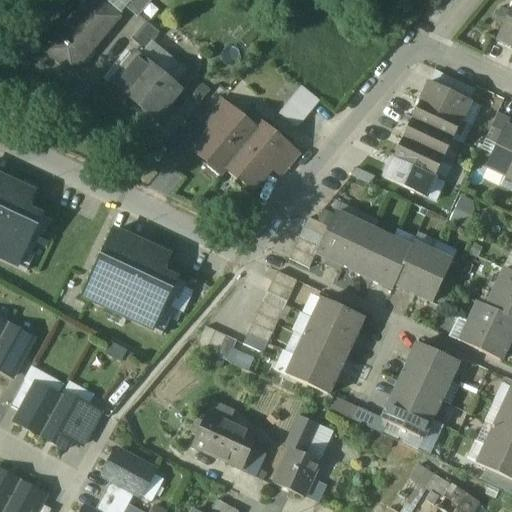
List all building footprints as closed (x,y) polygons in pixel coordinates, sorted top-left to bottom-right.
[(96,0),(87,0),(44,51),(72,74),(108,31),(97,22),(108,9),(96,0)] [(133,0),(127,9),(137,18),(152,0),(133,0)] [(443,0),(430,0),(428,3),(435,10),(443,0)] [(511,6),(496,41),(511,48),(511,6)] [(158,35),(144,24),(130,40),(144,52),(158,35)] [(180,91),(137,56),(121,76),(117,74),(98,98),(117,113),(127,100),(154,122),(180,91)] [(474,90),(435,72),(430,83),(469,102),(474,90)] [(430,83),(429,83),(420,103),(461,122),(470,102),(469,102),(430,83)] [(302,87),(279,114),(297,129),(320,102),(302,87)] [(218,101),(202,120),(213,129),(229,110),(218,101)] [(461,122),(420,103),(411,122),(452,141),(461,122)] [(256,132),(229,110),(213,129),(193,152),(220,175),(225,169),(256,132)] [(508,123),(496,117),(486,139),(497,144),(504,127),(506,128),(508,123)] [(452,141),(411,122),(402,141),(443,160),(452,141)] [(256,132),(225,169),(252,191),(272,168),(288,148),(261,126),(256,132)] [(511,130),(506,128),(504,127),(497,144),(485,169),(505,178),(511,161),(511,130)] [(443,160),(402,141),(393,160),(434,179),(443,160)] [(288,148),(272,168),(282,177),(299,157),(288,148)] [(434,179),(393,160),(384,179),(425,198),(434,179)] [(34,196),(0,179),(0,259),(26,271),(50,220),(28,209),(34,196)] [(461,195),(449,218),(464,226),(477,204),(461,195)] [(355,223),(335,214),(328,228),(324,238),(319,249),(316,255),(335,264),(355,223)] [(328,228),(308,218),(304,229),(324,238),(328,228)] [(373,232),(355,223),(335,264),(354,273),(373,232)] [(324,238),(304,229),(299,239),(319,249),(324,238)] [(170,258),(115,232),(83,299),(162,336),(170,320),(166,319),(175,300),(179,301),(186,285),(163,274),(170,258)] [(373,232),(354,273),(373,282),(392,241),(373,232)] [(319,249),(299,239),(294,250),(314,259),(316,255),(319,249)] [(411,249),(392,241),(373,282),(392,291),(394,286),(411,249)] [(432,254),(413,245),(411,249),(394,286),(413,295),(432,254)] [(314,259),(294,250),(290,261),(309,270),(314,259)] [(452,263),(432,254),(413,295),(432,304),(452,263)] [(511,274),(504,271),(495,290),(511,297),(511,274)] [(297,282),(276,272),(272,282),(292,292),(297,282)] [(292,292),(272,282),(267,293),(287,302),(292,292)] [(511,297),(495,290),(486,309),(511,321),(511,297)] [(287,302),(267,293),(262,303),(282,313),(287,302)] [(363,319),(322,300),(313,319),(354,338),(363,319)] [(282,313),(262,303),(257,314),(277,323),(282,313)] [(511,321),(486,309),(486,308),(477,305),(468,324),(509,343),(511,336),(511,321)] [(277,323),(257,314),(252,324),(272,334),(277,323)] [(354,338),(313,319),(304,338),(345,357),(354,338)] [(272,334),(252,324),(247,335),(267,344),(272,334)] [(509,343),(468,324),(459,343),(500,362),(509,343)] [(7,326),(0,339),(0,371),(12,378),(33,340),(7,326)] [(216,332),(205,327),(196,347),(206,352),(216,332)] [(226,337),(216,332),(206,352),(217,357),(226,337)] [(267,344),(247,335),(242,345),(262,355),(267,344)] [(226,337),(217,357),(227,362),(236,342),(226,337)] [(345,357),(304,338),(295,357),(336,376),(345,357)] [(458,363),(417,344),(408,364),(449,383),(458,363)] [(336,376),(295,357),(286,377),(327,396),(336,376)] [(449,383),(408,364),(399,383),(440,402),(449,383)] [(21,413),(36,386),(26,381),(11,408),(21,413)] [(440,402),(399,383),(390,402),(431,421),(440,402)] [(40,437),(61,400),(36,386),(21,413),(15,423),(40,437)] [(511,389),(503,409),(511,412),(511,389)] [(89,409),(63,395),(61,400),(40,437),(66,451),(71,441),(89,409)] [(431,421),(390,402),(381,422),(422,441),(431,421)] [(100,415),(89,409),(71,441),(82,447),(100,415)] [(511,412),(503,409),(494,428),(511,435),(511,412)] [(258,437),(208,414),(193,447),(243,471),(258,437)] [(301,420),(285,450),(290,453),(290,452),(304,458),(319,429),(301,420)] [(511,435),(494,428),(486,447),(511,459),(511,435)] [(511,459),(486,447),(477,466),(511,482),(511,459)] [(255,449),(243,472),(252,477),(264,454),(255,449)] [(112,483),(140,498),(154,472),(115,452),(102,478),(112,483)] [(304,458),(290,452),(290,453),(275,485),(304,499),(320,466),(304,458)] [(418,466),(389,509),(393,511),(411,511),(426,490),(435,477),(418,466)] [(0,511),(3,511),(20,483),(0,472),(0,511)] [(452,487),(435,477),(426,490),(431,493),(439,498),(438,499),(442,502),(452,487)] [(45,497),(20,483),(3,511),(36,511),(40,505),(45,497)] [(112,483),(106,494),(129,506),(135,495),(112,483)] [(473,511),(478,505),(452,487),(442,502),(435,511),(473,511)] [(439,498),(431,493),(425,501),(433,507),(438,499),(439,498)] [(106,494),(100,504),(115,511),(125,511),(129,506),(106,494)] [(238,511),(218,501),(212,511),(238,511)]
